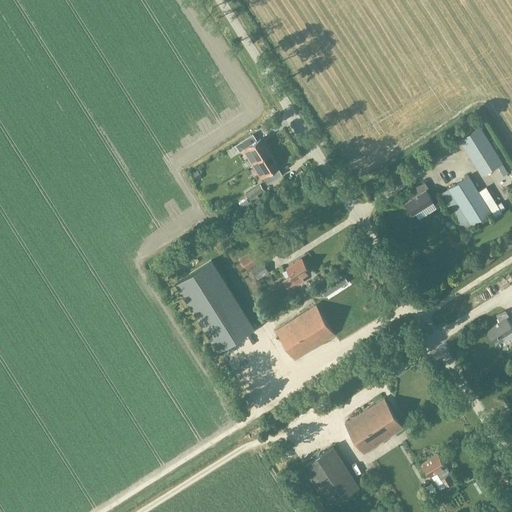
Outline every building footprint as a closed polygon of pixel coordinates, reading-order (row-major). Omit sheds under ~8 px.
[(482,175),(503,162),(481,126),(460,139),(482,175)] [(270,154),(261,139),(257,141),(253,134),(236,145),(240,152),(244,150),(253,164),(270,154)] [(278,169),(279,168),(270,154),(253,164),(262,179),(263,178),(267,184),(282,175),(278,169)] [(486,187),(479,192),(468,176),(440,194),(463,231),(492,213),(495,217),(502,213),(500,210),(505,208),(501,202),(497,204),(486,187)] [(412,214),(433,201),(426,190),(428,189),(424,183),(415,187),(419,194),(405,203),(412,214)] [(249,200),(263,191),(264,190),(260,184),(244,193),(249,200)] [(262,245),(241,259),(247,268),(268,255),(262,245)] [(302,276),(310,272),(301,259),(286,268),(290,275),(281,281),(289,292),(302,283),(306,291),(312,287),(307,279),(305,281),(302,276)] [(211,260),(176,282),(219,350),(254,328),(211,260)] [(262,262),(251,269),(258,279),(269,272),(262,262)] [(295,359),(334,334),(316,305),(277,330),(295,359)] [(500,337),(511,329),(511,326),(507,318),(509,316),(505,311),(496,314),(499,322),(486,330),(489,337),(495,345),(502,341),(500,337)] [(364,453),(403,427),(384,398),(345,424),(364,453)] [(328,507),(360,487),(333,446),(302,467),(328,507)] [(445,466),(437,454),(422,463),(430,477),(436,473),(440,480),(441,479),(446,486),(452,482),(447,475),(450,474),(446,466),(445,466)]
